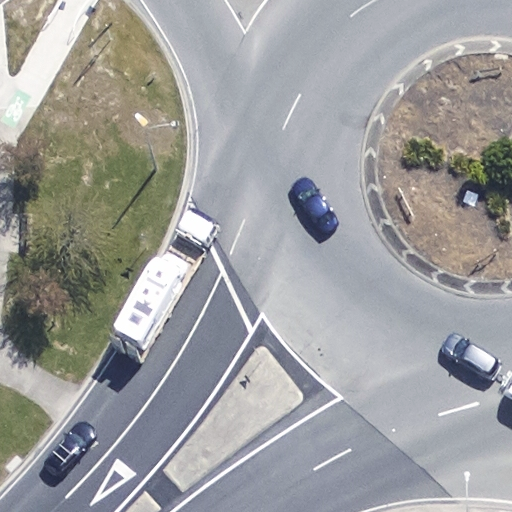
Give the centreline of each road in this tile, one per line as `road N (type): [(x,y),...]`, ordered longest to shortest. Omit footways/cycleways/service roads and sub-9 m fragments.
road 1 (primary): [(43,511),(233,280),(271,220)]
road 2 (trunk): [(433,384),(360,350),(329,324),(284,258),(271,220)]
road 3 (primary): [(433,384),(252,511)]
road 4 (trunk): [(271,220),(267,149),(284,81)]
